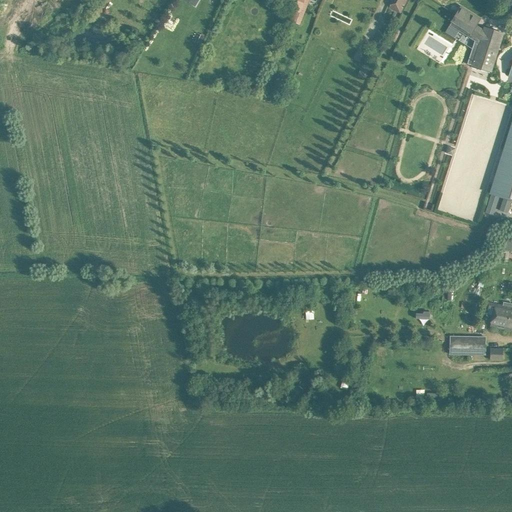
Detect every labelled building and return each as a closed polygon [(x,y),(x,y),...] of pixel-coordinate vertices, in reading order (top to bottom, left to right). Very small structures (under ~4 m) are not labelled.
[(300,24),(309,0),(297,0),(289,20),(300,24)] [(389,7),(400,13),(403,7),(401,6),(402,3),(404,4),(406,0),(392,0),(390,4),(391,4),(389,7)] [(491,72),(500,43),(503,33),(484,27),(483,30),(475,25),(480,19),(460,7),(455,15),(452,21),(449,25),(479,44),(472,65),(491,72)] [(464,86),(486,93),(489,83),(468,76),(464,86)] [(511,116),(487,194),(511,201),(511,116)] [(511,239),(502,237),(499,249),(511,251),(511,239)] [(511,307),(486,303),(483,315),(492,317),(490,326),(511,330),(511,307)] [(485,354),(486,343),(455,342),(455,347),(455,354),(485,354)] [(388,359),(396,359),(396,348),(388,349),(388,359)] [(503,350),(490,349),(490,359),(502,359),(503,350)]
